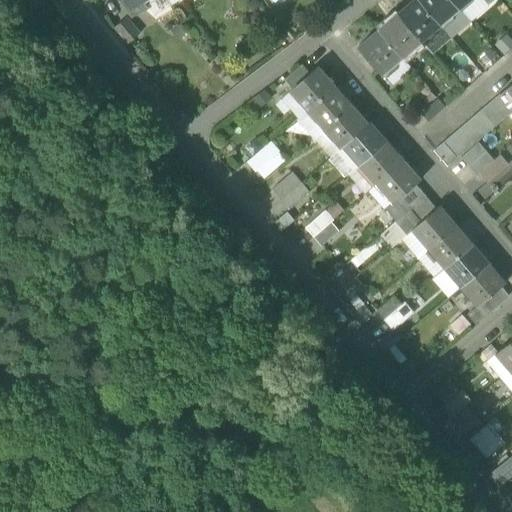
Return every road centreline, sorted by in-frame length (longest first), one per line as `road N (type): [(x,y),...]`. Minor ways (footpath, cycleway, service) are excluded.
road 1 (residential): [(182,142),(404,400)]
road 2 (residential): [(322,32),(511,255)]
road 3 (residential): [(69,0),(182,142)]
road 4 (residential): [(322,32),(182,142)]
road 5 (residential): [(404,400),(496,511)]
road 6 (residential): [(404,400),(511,307)]
